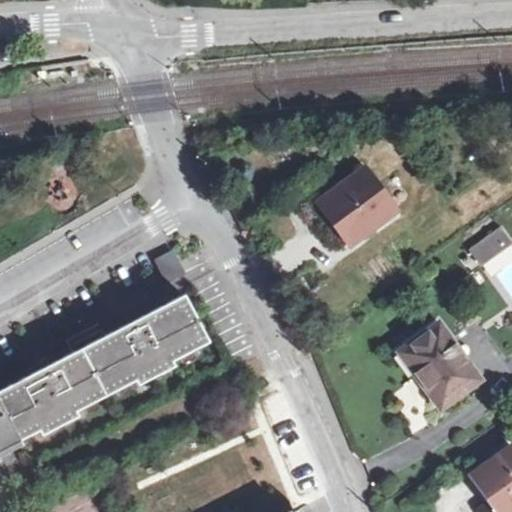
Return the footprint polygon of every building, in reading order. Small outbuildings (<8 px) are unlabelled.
[(398,207),(377,181),(365,166),(314,205),(338,237),(344,232),(352,243),(398,207)] [(511,238),(511,221),(484,242),(492,253),(511,238)] [(184,273),(172,251),(155,259),(167,282),(184,273)] [(0,387),(0,405),(18,439),(207,338),(183,294),(137,317),(134,311),(130,310),(122,314),(120,320),(123,325),(51,362),(48,356),(42,355),(35,359),(34,364),(36,369),(0,387)] [(438,325),(407,346),(420,366),(415,370),(440,406),(477,378),(438,325)] [(420,366),(407,346),(401,351),(415,370),(420,366)] [(0,447),(18,439),(0,405),(0,447)] [(498,511),(507,511),(511,508),(511,448),(510,446),(472,475),(498,511)]
